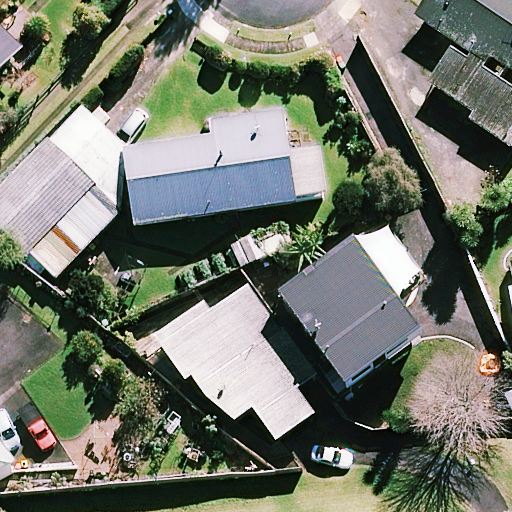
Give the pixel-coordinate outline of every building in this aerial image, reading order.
[(511,0),(437,0),(421,25),(460,53),(432,92),(511,148),(511,0)] [(0,92),(28,64),(0,36),(0,92)] [(0,238),(53,293),(125,223),(132,223),(135,242),(330,214),(322,162),(292,166),(285,122),(215,132),(218,152),(127,164),(84,121),(0,202),(0,238)] [(427,303),(387,246),(286,317),(369,436),(443,384),(400,322),(427,303)] [(319,385),(233,291),(161,357),(237,440),(253,425),(283,457),(316,426),(297,405),(319,385)] [(0,496),(23,489),(0,458),(0,496)]
